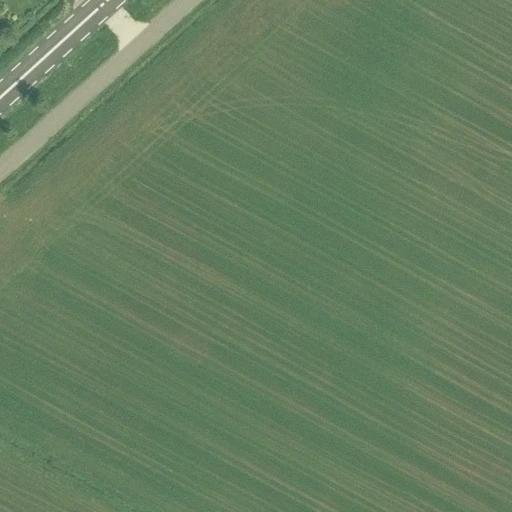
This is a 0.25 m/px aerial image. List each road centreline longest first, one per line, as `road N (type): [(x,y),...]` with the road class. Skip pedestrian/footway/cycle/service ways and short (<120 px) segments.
road 1 (unclassified): [(189,0),(0,170)]
road 2 (primary): [(0,98),(108,0)]
